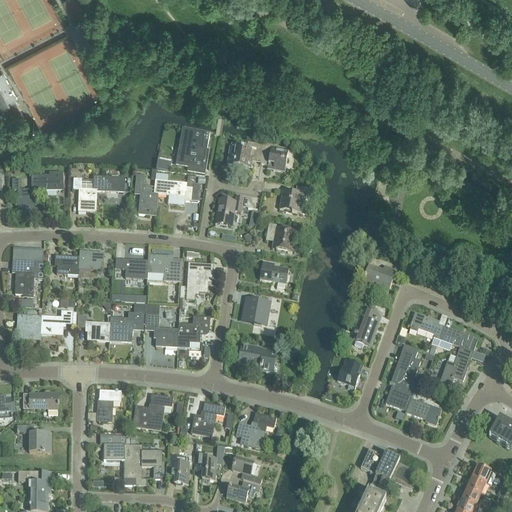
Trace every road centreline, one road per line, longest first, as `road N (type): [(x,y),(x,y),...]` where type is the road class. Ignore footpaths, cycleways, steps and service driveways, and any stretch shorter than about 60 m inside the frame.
road 1 (residential): [(0,240),(88,236),(234,253),(211,386)]
road 2 (residential): [(356,424),(406,289),(464,315)]
road 3 (secondary): [(511,86),(358,0)]
road 4 (residential): [(211,386),(356,424)]
road 5 (residential): [(77,496),(214,509)]
road 6 (residential): [(78,373),(211,386)]
road 7 (residential): [(77,496),(78,373)]
